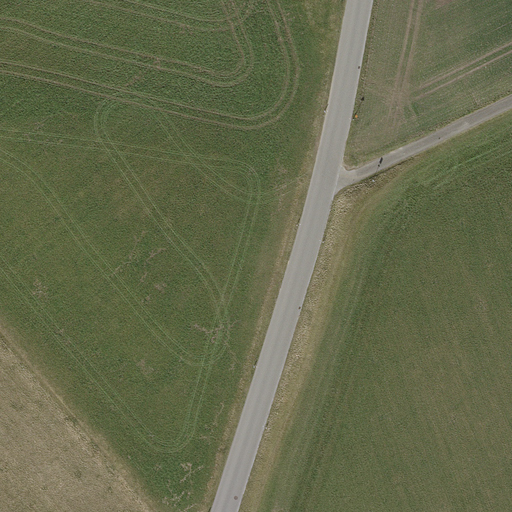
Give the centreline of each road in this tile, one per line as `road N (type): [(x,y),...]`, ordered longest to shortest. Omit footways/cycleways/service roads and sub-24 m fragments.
road 1 (unclassified): [(359,0),(327,181),(224,511)]
road 2 (track): [(511,103),(355,177),(327,181)]
